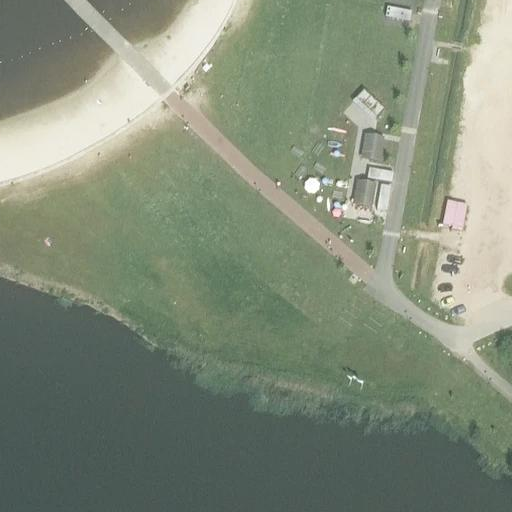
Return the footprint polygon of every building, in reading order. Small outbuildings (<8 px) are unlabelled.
[(409,25),(411,15),(387,11),(386,21),(409,25)] [(465,53),(459,123),(478,125),(484,55),(465,53)] [(363,93),(355,102),(376,121),(384,112),(363,93)] [(374,139),(370,164),(380,165),(384,141),(374,139)] [(369,171),(367,181),(392,186),(393,176),(369,171)] [(366,185),(362,209),(372,211),(376,187),(366,185)] [(381,188),(376,212),(386,214),(391,190),(381,188)]
